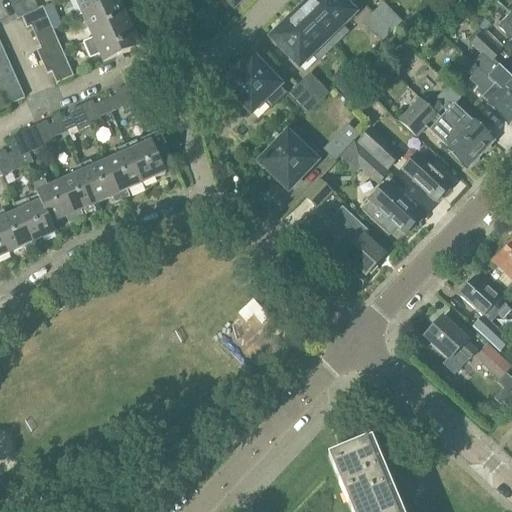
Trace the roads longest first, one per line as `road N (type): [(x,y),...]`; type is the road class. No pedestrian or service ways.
road 1 (residential): [(207,203),(185,84),(277,0)]
road 2 (residential): [(0,314),(58,267),(207,203)]
road 3 (residential): [(194,511),(360,343)]
road 4 (residential): [(360,343),(511,177)]
road 5 (residential): [(360,343),(234,215),(207,203)]
road 6 (residential): [(511,486),(360,343)]
